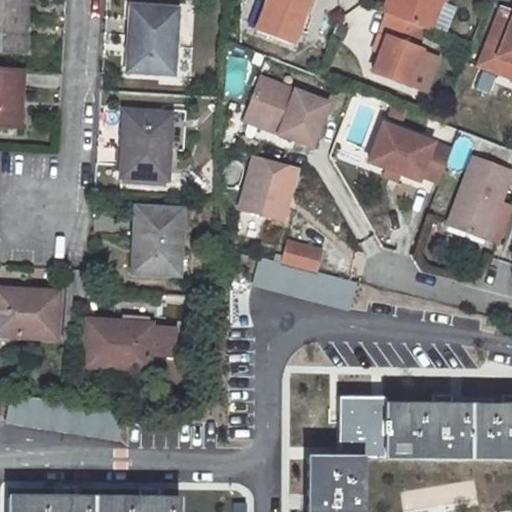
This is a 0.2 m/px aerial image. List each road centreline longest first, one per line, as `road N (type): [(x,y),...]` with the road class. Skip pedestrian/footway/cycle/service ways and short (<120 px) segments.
road 1 (residential): [(511,354),(356,324),(281,323),(263,333),(255,346),(255,511)]
road 2 (unknown): [(0,475),(255,478)]
road 3 (residential): [(44,210),(73,144),(83,0)]
road 4 (residential): [(385,277),(511,311)]
